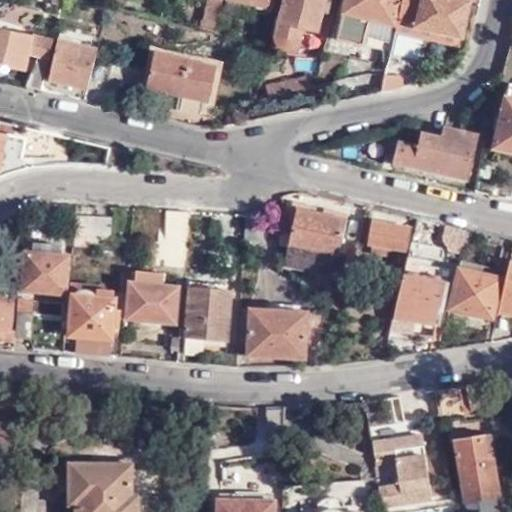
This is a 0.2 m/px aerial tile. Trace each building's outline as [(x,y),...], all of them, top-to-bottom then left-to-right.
[(215,31),(222,0),(211,0),(204,29),(215,31)] [(318,28),(324,0),(285,0),(281,18),(282,20),(278,31),(278,34),(279,37),(280,39),(281,40),(282,41),(284,42),(285,43),(287,44),(289,44),(291,44),(293,44),(296,42),(301,38),(305,24),(318,28)] [(346,0),(337,37),(363,44),(367,30),(385,35),(388,22),(393,23),(398,0),(346,0)] [(401,0),(397,18),(454,33),(461,34),(469,0),(401,0)] [(451,44),(454,33),(397,18),(394,31),(451,44)] [(33,32),(0,24),(0,62),(24,69),(29,51),(33,32)] [(381,48),(385,35),(367,30),(363,44),(381,48)] [(53,37),(33,32),(29,51),(48,55),(53,37)] [(91,76),(98,46),(59,37),(50,77),(88,86),(91,76)] [(209,103),(217,65),(155,49),(146,87),(209,103)] [(26,84),(41,87),(46,66),(48,58),(37,56),(26,84)] [(266,96),(314,85),(311,72),(263,83),(266,96)] [(399,74),(383,78),(380,90),(402,85),(399,74)] [(511,82),(510,82),(495,145),(511,149),(511,82)] [(477,135),(444,127),(441,136),(422,131),(418,147),(397,142),(393,160),(467,179),(477,135)] [(64,133),(42,129),(33,165),(57,163),(64,133)] [(0,171),(21,164),(27,138),(0,131),(0,171)] [(262,206),(247,214),(246,231),(245,238),(262,240),(262,206)] [(308,247),(339,255),(347,218),(299,206),(290,243),(308,247)] [(113,215),(80,212),(76,246),(92,249),(94,236),(111,238),(113,215)] [(188,218),(170,217),(168,241),(186,243),(188,218)] [(409,226),(374,221),(371,241),(406,247),(409,226)] [(460,252),(465,230),(452,227),(446,249),(460,252)] [(42,236),(40,245),(71,250),(71,240),(42,236)] [(71,250),(40,245),(32,244),(27,283),(67,288),(71,250)] [(339,255),(308,247),(303,269),(342,279),(347,256),(339,255)] [(449,265),(408,255),(391,325),(411,330),(415,318),(435,323),(449,265)] [(23,283),(25,262),(14,261),(12,282),(23,283)] [(502,275),(461,266),(451,305),(492,315),(502,275)] [(180,271),(133,267),(127,316),(176,322),(180,271)] [(511,283),(504,281),(499,304),(511,307),(511,283)] [(231,290),(190,285),(185,334),(203,336),(227,339),(231,290)] [(75,286),(74,293),(102,297),(103,289),(75,286)] [(0,337),(16,340),(16,338),(16,336),(16,335),(17,330),(14,329),(19,296),(0,293),(0,337)] [(102,297),(74,293),(70,332),(77,333),(110,336),(111,336),(113,326),(119,327),(121,307),(115,307),(115,298),(102,297)] [(16,335),(31,336),(33,312),(35,297),(21,296),(19,310),(17,330),(16,335)] [(307,308),(251,304),(248,350),(304,354),(307,308)] [(108,354),(110,336),(77,333),(75,350),(108,354)] [(203,336),(185,334),(184,350),(202,352),(203,336)] [(177,350),(179,336),(172,335),(170,349),(177,350)] [(0,420),(19,423),(22,385),(0,381),(0,420)] [(434,388),(439,414),(462,412),(457,385),(434,388)] [(268,438),(285,438),(284,420),(284,405),(268,405),(268,438)] [(300,405),(284,405),(286,453),(300,452),(300,405)] [(420,417),(370,425),(382,504),(404,501),(403,492),(416,490),(418,499),(432,497),(420,417)] [(501,497),(500,492),(493,452),(488,453),(485,433),(455,437),(465,497),(465,502),(501,497)] [(138,511),(139,492),(132,492),(132,462),(70,461),(69,482),(77,483),(76,511),(138,511)] [(404,501),(418,499),(416,490),(403,492),(404,501)] [(507,490),(500,492),(501,497),(465,502),(465,497),(460,498),(462,511),(494,511),(510,510),(507,490)] [(272,511),(273,500),(218,500),(217,511),(272,511)]
